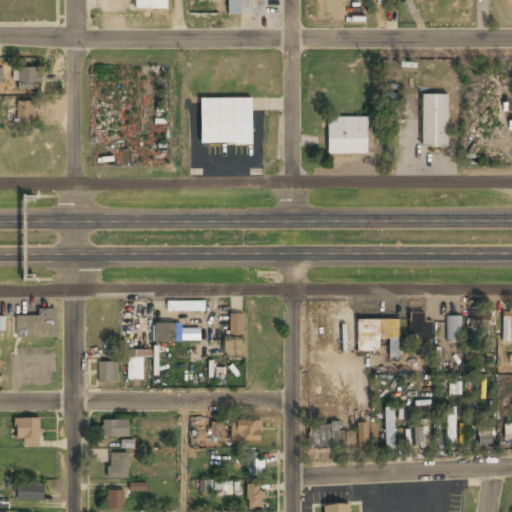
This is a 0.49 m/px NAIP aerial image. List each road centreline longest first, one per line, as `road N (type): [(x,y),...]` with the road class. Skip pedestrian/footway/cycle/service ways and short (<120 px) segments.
road 1 (residential): [(0,292),(511,288)]
road 2 (trunk): [(0,255),(511,254)]
road 3 (residential): [(511,39),(0,38)]
road 4 (trunk): [(511,221),(0,222)]
road 5 (residential): [(73,511),(74,0)]
road 6 (residential): [(0,184),(511,184)]
road 7 (residential): [(293,402),(0,401)]
road 8 (residential): [(292,511),(294,255)]
road 9 (residential): [(290,222),(288,0)]
road 10 (residential): [(511,468),(293,478)]
